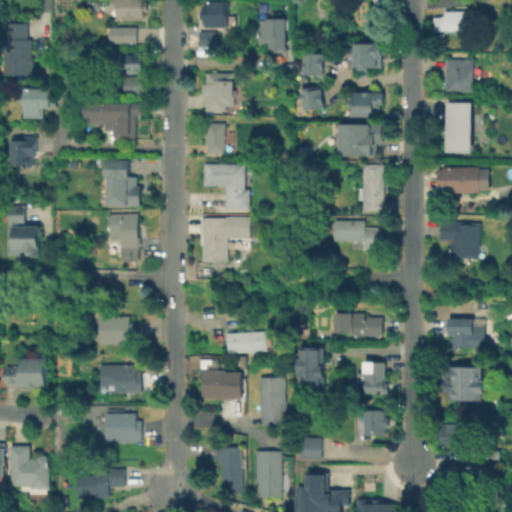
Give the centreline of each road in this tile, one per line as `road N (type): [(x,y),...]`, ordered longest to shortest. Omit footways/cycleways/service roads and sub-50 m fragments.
road 1 (residential): [(169,0),(173,492)]
road 2 (residential): [(415,0),(415,464)]
